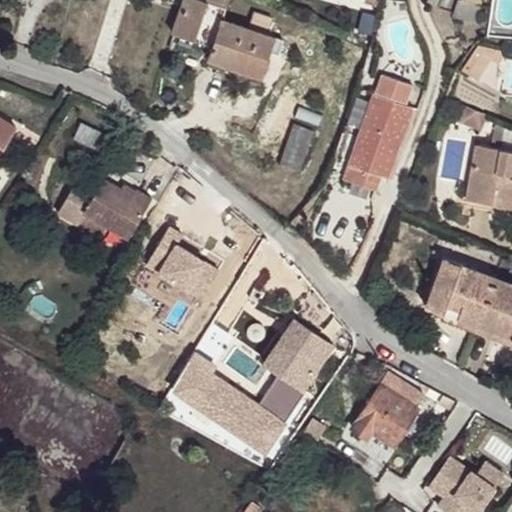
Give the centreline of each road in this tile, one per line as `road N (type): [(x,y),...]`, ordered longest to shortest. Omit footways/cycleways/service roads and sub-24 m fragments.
road 1 (residential): [(0,61),(87,86),(120,105),(266,219),(385,342),(511,412)]
road 2 (unknown): [(347,300),(389,213),(436,67),(414,0)]
